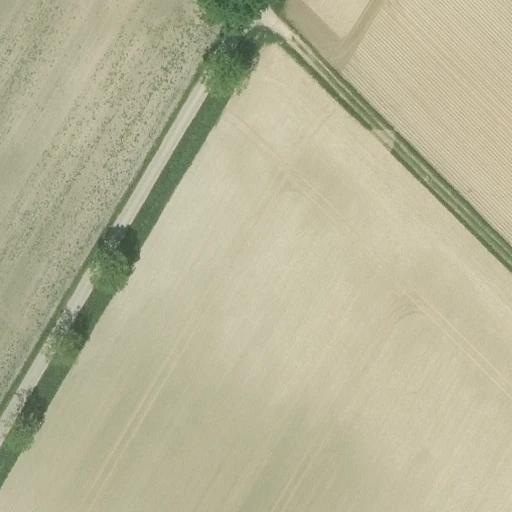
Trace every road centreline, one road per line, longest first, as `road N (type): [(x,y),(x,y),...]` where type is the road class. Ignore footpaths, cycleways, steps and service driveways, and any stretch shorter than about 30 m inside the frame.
road 1 (unclassified): [(0,430),(254,0)]
road 2 (track): [(511,261),(253,1)]
